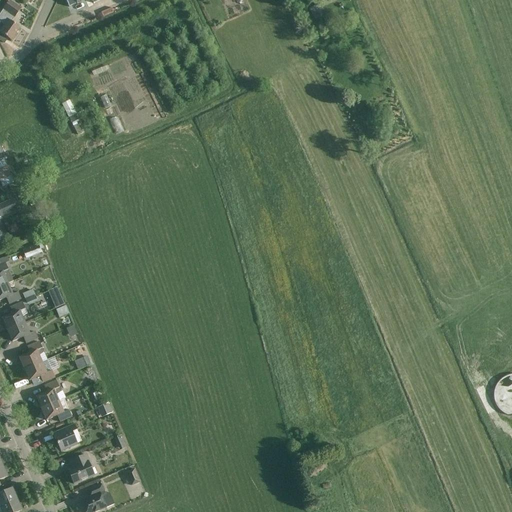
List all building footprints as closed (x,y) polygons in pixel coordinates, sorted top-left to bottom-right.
[(20,28),(11,22),(14,18),(15,18),(21,9),(10,0),(0,14),(0,40),(4,44),(8,39),(11,41),(20,28)] [(63,104),(69,117),(76,114),(70,101),(63,104)] [(12,198),(0,202),(0,215),(1,218),(17,211),(12,198)] [(40,252),(38,246),(30,249),(32,256),(40,252)] [(0,287),(8,284),(3,273),(8,270),(6,264),(0,266),(0,287)] [(8,284),(0,287),(0,301),(6,298),(9,305),(21,299),(17,289),(11,290),(8,284)] [(63,306),(56,289),(48,293),(55,309),(63,306)] [(7,331),(25,323),(22,317),(27,313),(23,303),(11,308),(13,315),(3,319),(4,322),(2,323),(7,331)] [(25,323),(7,331),(9,340),(12,339),(13,342),(23,338),(26,344),(38,339),(35,332),(30,335),(25,323)] [(42,363),(42,362),(39,356),(44,353),(40,342),(28,348),(31,354),(20,359),(21,361),(19,363),(24,370),(42,363)] [(73,360),(77,369),(90,363),(86,354),(73,360)] [(42,363),(24,370),(26,379),(29,379),(30,382),(41,377),(43,383),(55,378),(52,371),(48,360),(42,362),(42,363)] [(511,416),(511,374),(509,375),(505,376),(501,379),(498,381),(496,385),(494,388),(493,392),(493,395),(493,399),(494,402),(496,406),(498,409),(501,412),(505,415),(509,416),(511,416)] [(59,402),(56,396),(62,392),(57,382),(45,387),(48,393),(37,398),(38,401),(36,402),(41,410),(59,402)] [(59,402),(41,410),(43,419),(46,418),(47,421),(58,416),(60,423),(72,417),(70,411),(64,399),(59,402)] [(97,408),(102,418),(112,413),(108,403),(97,408)] [(73,433),(78,431),(75,425),(53,435),(56,441),(56,440),(61,453),(79,445),(73,433)] [(75,485),(95,476),(91,469),(93,468),(87,456),(71,463),(74,469),(69,471),(75,485)] [(125,473),(132,487),(141,483),(135,468),(125,473)] [(90,498),(82,502),(86,511),(98,511),(107,509),(106,508),(102,497),(106,495),(102,486),(87,492),(90,498)] [(1,487),(0,487),(0,505),(1,507),(17,500),(16,498),(18,497),(14,490),(13,490),(13,489),(4,493),(1,487)] [(17,500),(1,507),(2,511),(20,511),(22,511),(21,509),(22,509),(19,501),(18,501),(17,500)]
